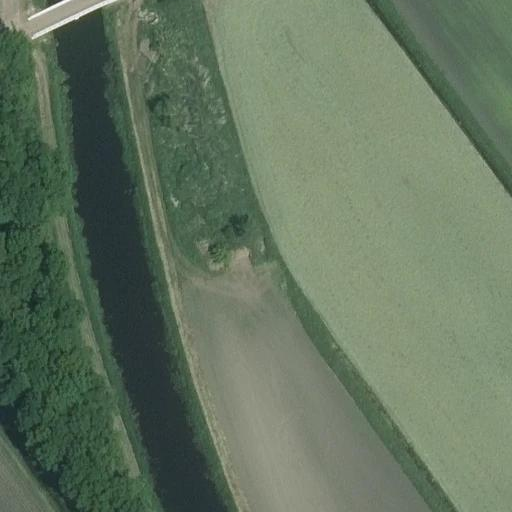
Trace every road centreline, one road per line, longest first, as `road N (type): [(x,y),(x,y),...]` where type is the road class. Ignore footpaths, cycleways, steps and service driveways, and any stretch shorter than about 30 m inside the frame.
road 1 (track): [(19,38),(35,61),(90,351),(142,511)]
road 2 (track): [(0,403),(78,511)]
